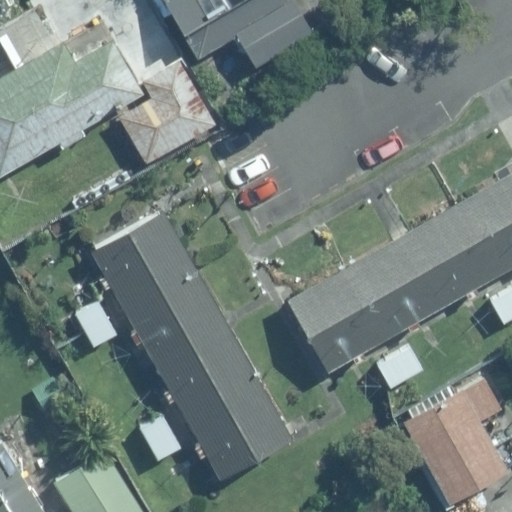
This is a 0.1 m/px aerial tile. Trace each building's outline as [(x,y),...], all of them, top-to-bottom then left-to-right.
[(158,0),(193,57),(230,35),(245,60),(311,20),(299,0),(158,0)] [(42,3),(0,24),(0,41),(15,70),(0,77),(0,163),(113,104),(145,165),(219,127),(183,57),(138,81),(109,25),(66,48),(44,7),(42,3)] [(511,262),(511,165),(511,164),(283,288),(325,364),(511,262)] [(286,431),(160,208),(87,249),(213,472),(286,431)] [(511,320),(511,281),(487,298),(505,325),(511,320)] [(103,293),(72,309),(91,346),(122,331),(103,293)] [(393,396),(387,399),(442,506),(511,471),(483,417),(500,408),(481,373),(449,389),(434,361),(425,365),(413,340),(375,360),(393,396)] [(165,406),(135,424),(158,463),(188,445),(165,406)] [(39,511),(2,439),(0,440),(0,511),(39,511)] [(102,447),(47,478),(66,511),(121,511),(134,505),(102,447)]
